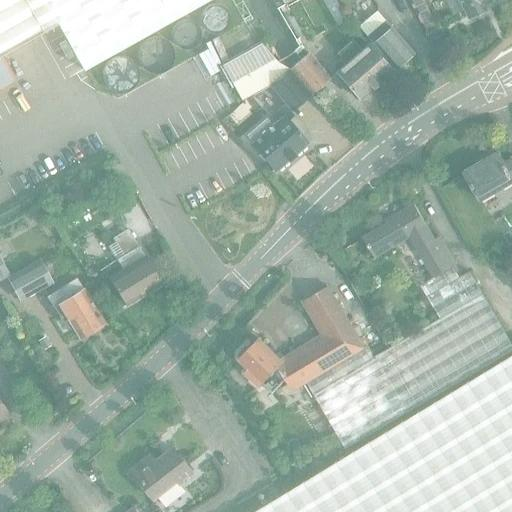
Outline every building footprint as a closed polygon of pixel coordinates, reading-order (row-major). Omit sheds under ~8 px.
[(44,0),(0,0),(0,85),(9,80),(0,64),(0,55),(44,31),(45,31),(55,26),(58,24),(44,0)] [(44,0),(58,24),(83,68),(204,0),(44,0)] [(335,0),(322,0),(337,26),(347,20),(335,0)] [(420,0),(413,0),(408,3),(423,33),(434,27),(420,0)] [(455,0),(466,20),(483,12),(481,10),(500,0),(455,0)] [(374,16),(372,18),(358,30),(366,39),(365,39),(393,70),(410,55),(382,24),(381,25),(374,16)] [(291,70),(275,62),(259,43),(223,63),(240,98),(241,102),(268,87),(291,70)] [(344,66),(334,75),(358,102),(389,73),(366,47),(359,53),(350,43),(335,56),(344,66)] [(307,57),(294,68),(293,69),(288,73),(309,99),(329,82),(307,57)] [(280,103),(291,115),(309,99),(288,73),(293,69),(291,70),(268,87),(280,103)] [(347,106),(332,114),(339,124),(356,116),(347,106)] [(264,123),(252,133),(249,136),(253,141),(251,143),(274,170),(305,144),(282,118),(270,129),(264,123)] [(479,203),(511,183),(511,159),(503,164),(497,154),(462,175),(479,203)] [(408,240),(432,280),(454,267),(455,266),(442,245),(437,248),(411,205),(382,223),(385,228),(362,242),(373,261),(408,240)] [(121,272),(107,280),(125,308),(160,286),(126,233),(112,241),(123,258),(115,263),(121,272)] [(38,262),(6,281),(19,304),(51,285),(38,262)] [(432,280),(420,287),(440,319),(481,295),(468,273),(460,278),(454,267),(432,280)] [(75,281),(46,299),(61,325),(65,322),(77,341),(89,334),(90,335),(99,330),(99,327),(103,325),(82,291),(81,291),(75,281)] [(291,392),(306,383),(364,351),(327,290),(305,303),(327,339),(282,365),(258,342),(249,351),(245,351),(240,356),(240,360),(238,362),(248,372),(243,377),(258,391),(264,386),(272,394),(287,379),(291,392)] [(440,319),(374,357),(369,348),(364,351),(306,383),(346,449),(511,351),(511,348),(481,295),(440,319)] [(511,511),(511,356),(283,496),(257,511),(511,511)] [(151,458),(131,473),(139,482),(137,484),(148,497),(149,496),(153,501),(176,483),(179,486),(193,475),(173,451),(156,464),(151,458)]
